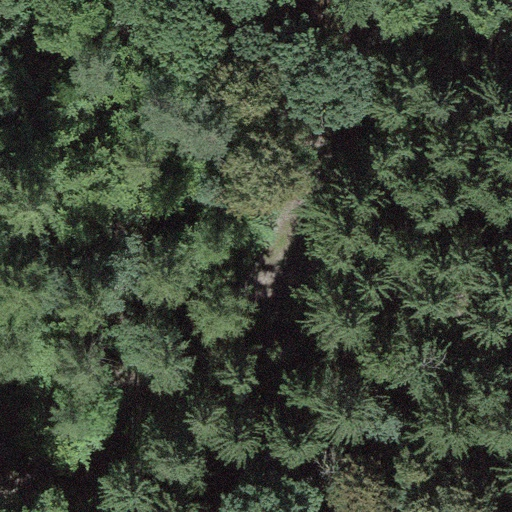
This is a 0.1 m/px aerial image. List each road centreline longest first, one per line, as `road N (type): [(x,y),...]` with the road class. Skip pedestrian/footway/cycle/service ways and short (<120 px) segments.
road 1 (track): [(13,511),(298,244),(382,0)]
road 2 (track): [(298,244),(511,320)]
